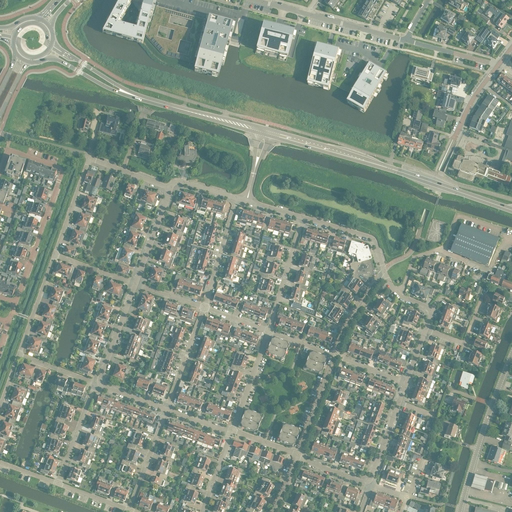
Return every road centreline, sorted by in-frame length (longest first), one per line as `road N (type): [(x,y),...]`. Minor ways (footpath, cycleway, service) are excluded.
road 1 (secondary): [(265,131),(511,210)]
road 2 (residential): [(0,171),(7,149),(62,169),(15,302)]
road 3 (residential): [(255,0),(405,40)]
road 4 (secondary): [(125,92),(265,131)]
road 5 (residential): [(464,490),(511,354)]
